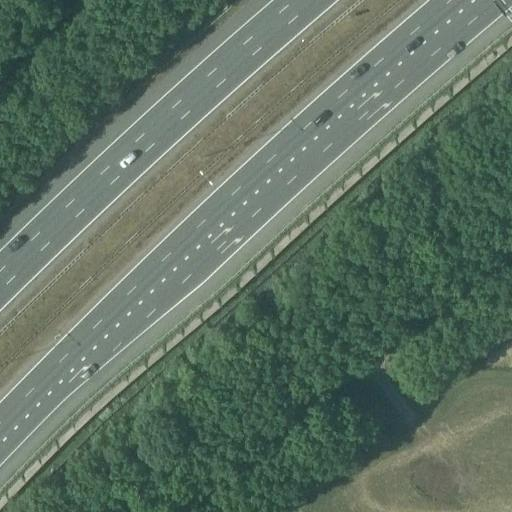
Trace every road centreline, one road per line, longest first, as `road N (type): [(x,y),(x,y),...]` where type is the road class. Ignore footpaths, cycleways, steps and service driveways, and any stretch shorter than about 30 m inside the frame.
road 1 (motorway): [(0,435),(127,302),(460,0)]
road 2 (unclassified): [(169,511),(511,248)]
road 3 (motorway): [(308,0),(0,283)]
